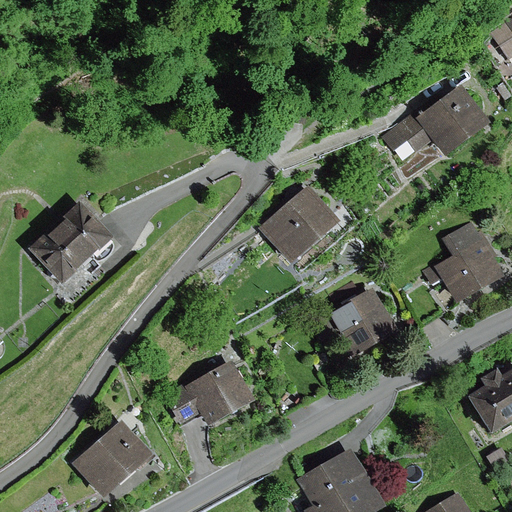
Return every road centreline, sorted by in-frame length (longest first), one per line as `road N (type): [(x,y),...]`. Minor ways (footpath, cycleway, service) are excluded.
road 1 (residential): [(0,482),(41,454),(257,182),(249,166),(222,165),(143,208)]
road 2 (residential): [(511,319),(167,511)]
road 3 (track): [(0,133),(74,76),(242,0)]
